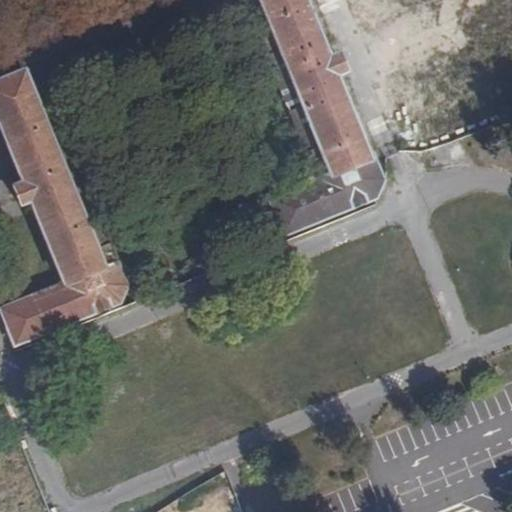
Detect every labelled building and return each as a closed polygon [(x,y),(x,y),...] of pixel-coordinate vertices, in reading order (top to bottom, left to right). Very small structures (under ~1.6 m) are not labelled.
[(151,0),(0,61),(0,79),(23,70),(92,42),(178,7),(194,0),(151,0)] [(226,0),(194,0),(178,7),(183,24),(229,8),(226,0)] [(374,198),(385,178),(376,155),(368,158),(335,75),(343,71),(336,54),(327,58),(303,0),(254,0),(320,163),(309,167),(291,176),(296,190),(272,198),(286,235),(374,198)] [(387,84),(405,136),(511,99),(511,0),(350,0),(357,18),(409,0),(485,0),(501,45),(387,84)] [(100,59),(92,42),(23,70),(28,81),(39,77),(52,71),(56,78),(100,59)] [(28,81),(23,70),(0,79),(0,133),(21,184),(12,187),(18,204),(27,201),(60,285),(0,309),(0,319),(10,346),(115,304),(123,285),(114,263),(113,261),(99,265),(95,253),(28,81)] [(108,248),(39,77),(28,81),(95,253),(108,248)] [(127,242),(108,248),(95,253),(99,265),(113,261),(114,263),(133,256),(127,242)] [(231,511),(226,498),(187,511),(231,511)]
